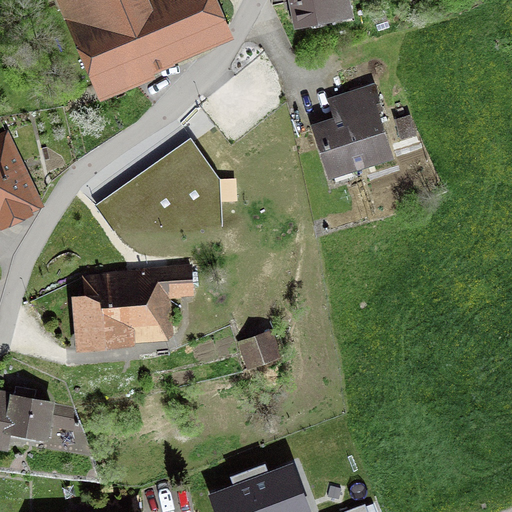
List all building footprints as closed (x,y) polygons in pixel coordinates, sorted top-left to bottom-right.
[(62,0),(98,82),(226,28),(214,0),(62,0)] [(293,0),(298,23),(335,15),(333,8),(348,5),(347,0),(293,0)] [(373,85),(344,95),(351,116),(318,127),(332,170),(364,159),(365,162),(387,155),(373,111),(380,108),(373,85)] [(409,113),(396,117),(403,137),(416,132),(409,113)] [(0,210),(36,195),(6,131),(0,134),(0,210)] [(219,179),(193,141),(98,208),(114,232),(222,226),(219,179)] [(75,298),(79,345),(131,339),(130,326),(170,323),(168,296),(192,294),(190,266),(141,270),(84,277),(86,297),(75,298)] [(247,344),(254,364),(273,357),(266,337),(247,344)] [(0,443),(6,445),(9,430),(44,436),(47,423),(83,429),(73,406),(32,399),(34,390),(22,388),(21,396),(0,393),(0,443)] [(307,511),(291,468),(269,476),(264,463),(231,476),(236,488),(214,497),(219,511),(307,511)]
